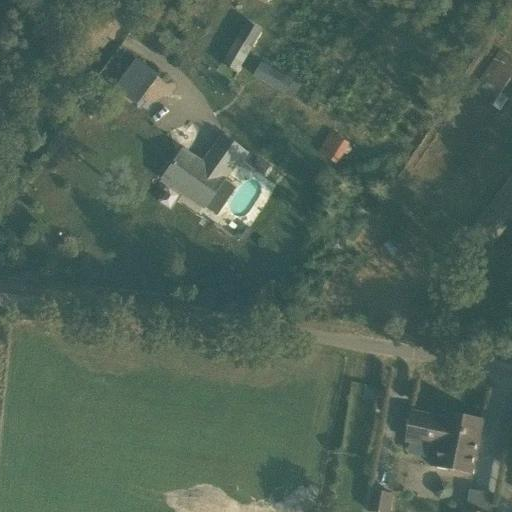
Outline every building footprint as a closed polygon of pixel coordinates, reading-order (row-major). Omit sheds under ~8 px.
[(261,33),(244,23),(219,69),(236,78),(257,41),(261,33)] [(502,92),(511,78),(511,57),(502,50),(472,89),(501,111),(511,98),(502,92)] [(260,62),(253,76),(283,93),(291,79),(260,62)] [(331,131),(318,151),(337,163),(349,143),(331,131)] [(162,179),(204,208),(216,216),(235,188),(223,180),(233,164),(236,166),(245,154),(221,137),(202,165),(182,151),(162,179)] [(492,247),(511,218),(511,174),(482,216),(470,232),(492,247)] [(460,267),(440,306),(473,316),(490,282),(482,278),(486,270),(472,262),(468,271),(460,267)] [(406,441),(436,447),(432,467),(471,475),(482,420),(448,413),(447,420),(411,413),(406,441)] [(468,508),(488,511),(493,511),(497,494),(472,489),(468,508)] [(374,491),(373,496),(369,511),(388,511),(392,494),(374,491)]
